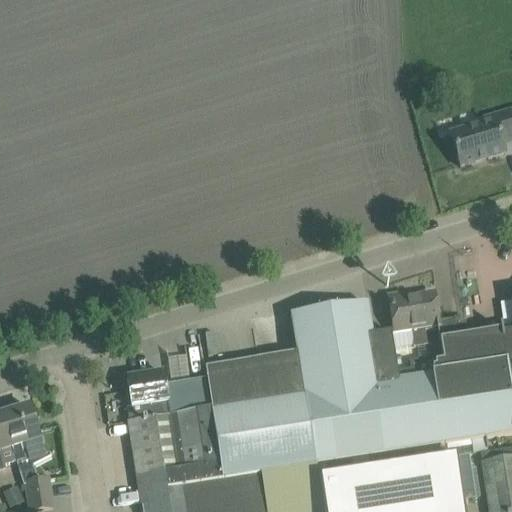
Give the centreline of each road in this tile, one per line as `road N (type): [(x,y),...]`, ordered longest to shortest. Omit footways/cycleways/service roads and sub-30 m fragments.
road 1 (unclassified): [(70,352),(511,217)]
road 2 (residential): [(96,511),(70,352)]
